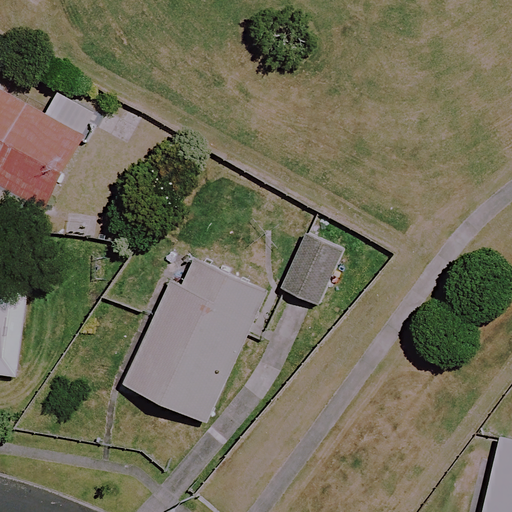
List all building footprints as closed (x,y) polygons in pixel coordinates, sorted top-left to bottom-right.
[(49,115),(0,88),(0,183),(49,209),(100,114),(61,93),(49,115)] [(342,254),(309,239),(285,290),(319,305),(342,254)] [(269,294),(190,258),(131,387),(209,423),(269,294)] [(32,292),(0,287),(0,375),(20,379),(32,292)] [(511,511),(511,444),(504,442),(492,501),(484,500),(481,511),(511,511)]
